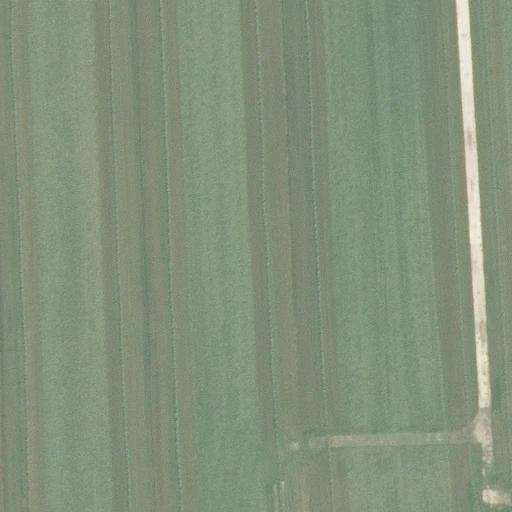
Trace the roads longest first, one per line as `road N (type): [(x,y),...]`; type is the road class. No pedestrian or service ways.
road 1 (track): [(461,0),(488,491),(511,497)]
road 2 (track): [(485,436),(294,448),(281,474),(283,511)]
